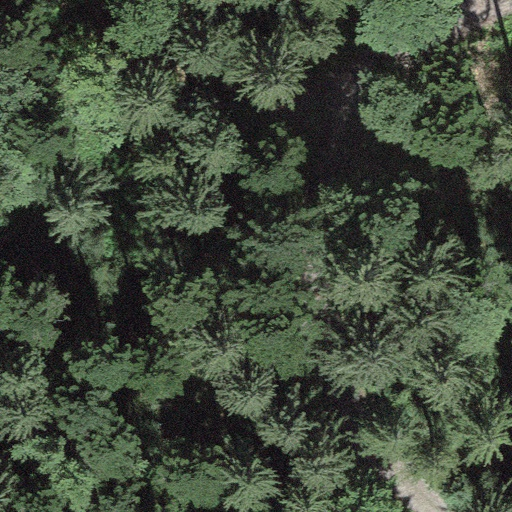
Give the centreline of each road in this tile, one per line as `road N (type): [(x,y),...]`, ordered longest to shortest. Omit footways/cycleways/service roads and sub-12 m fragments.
road 1 (track): [(475,0),(395,37),(345,92),(327,153),(338,333),(360,394),(403,461),(451,511)]
road 2 (track): [(0,266),(327,153)]
